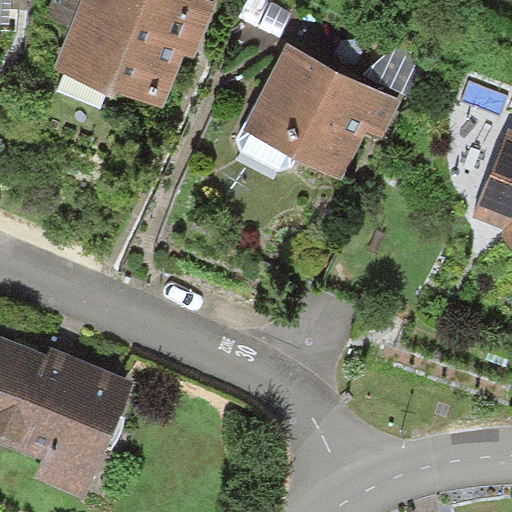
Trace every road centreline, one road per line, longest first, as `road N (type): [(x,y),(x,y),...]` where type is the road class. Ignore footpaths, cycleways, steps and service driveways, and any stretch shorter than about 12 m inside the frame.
road 1 (residential): [(0,266),(263,375),(290,398),(348,493)]
road 2 (residential): [(348,493),(458,456),(511,457)]
